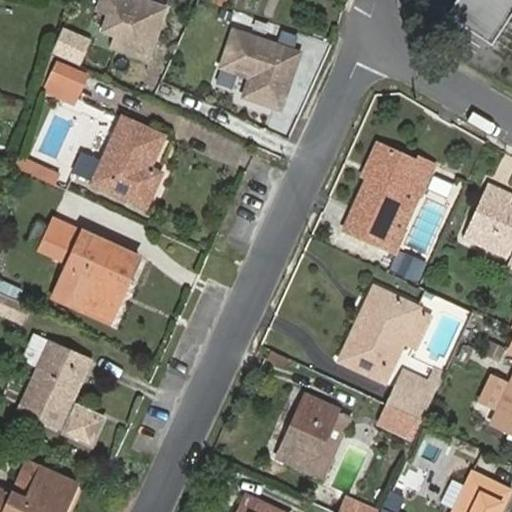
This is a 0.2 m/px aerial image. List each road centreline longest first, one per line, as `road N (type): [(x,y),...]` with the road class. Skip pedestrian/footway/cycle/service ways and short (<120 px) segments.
road 1 (residential): [(159,511),(379,37)]
road 2 (residential): [(511,118),(379,37)]
